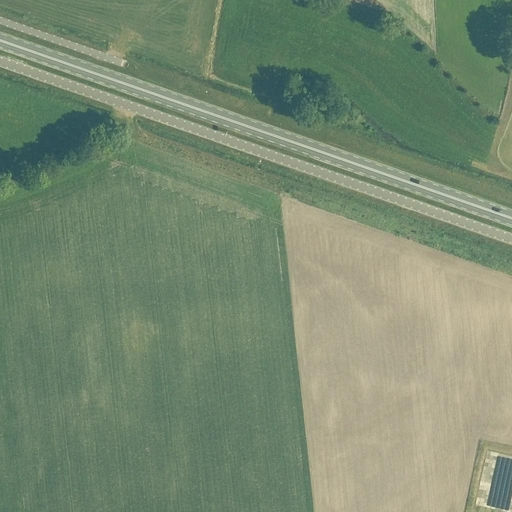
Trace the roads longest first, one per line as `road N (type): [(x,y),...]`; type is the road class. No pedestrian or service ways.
road 1 (primary): [(0,41),(511,219)]
road 2 (unclassified): [(511,238),(0,61)]
road 3 (unclassified): [(122,63),(0,21)]
